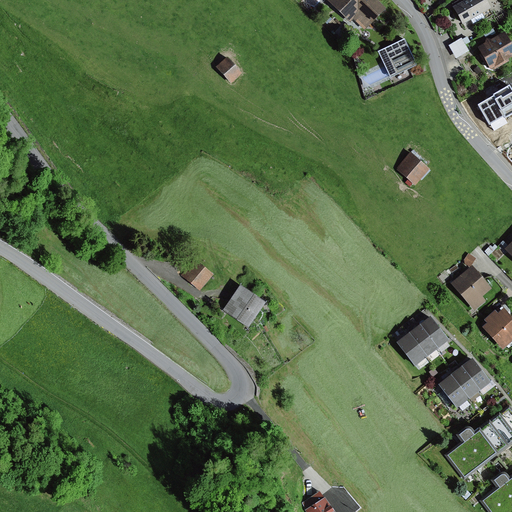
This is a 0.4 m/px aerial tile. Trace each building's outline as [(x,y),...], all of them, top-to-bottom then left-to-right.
[(322,0),(302,0),(312,10),(322,0)] [(375,0),(325,0),(350,23),(353,20),(364,31),(385,9),(375,0)] [(483,0),(467,0),(452,8),(461,25),(489,10),(483,0)] [(511,47),(504,32),(476,48),(490,70),(511,57),(511,47)] [(461,39),(448,46),(455,59),(468,52),(461,39)] [(403,40),(377,52),(384,67),(389,76),(390,78),(416,66),(403,40)] [(232,59),(219,68),(233,87),(245,77),(232,59)] [(412,153),(397,169),(416,188),(431,171),(412,153)] [(476,258),(468,254),(464,262),(472,266),(476,258)] [(193,260),(180,276),(199,291),(212,275),(193,260)] [(471,267),(451,284),(474,311),(485,302),(481,297),(490,289),(471,267)] [(239,286),(222,311),(248,327),(264,303),(239,286)] [(487,324),(482,328),(503,351),(511,341),(511,319),(502,309),(497,315),(494,312),(484,321),(487,324)] [(431,318),(420,327),(438,350),(449,342),(431,318)] [(420,327),(409,335),(427,359),(438,350),(420,327)] [(409,335),(397,344),(415,368),(427,359),(409,335)] [(472,360),(461,368),(479,392),(490,383),(472,360)] [(461,368),(450,376),(468,400),(479,392),(461,368)] [(434,369),(429,373),(432,377),(437,373),(434,369)] [(450,376),(438,386),(456,410),(468,400),(450,376)] [(464,444),(449,456),(465,478),(511,443),(511,411),(511,409),(473,437),(469,432),(468,431),(465,432),(459,437),(464,444)] [(499,489),(483,502),(490,511),(511,511),(511,479),(508,482),(504,478),(502,477),(500,477),(493,482),(499,489)] [(305,510),(304,511),(305,511),(331,511),(319,492),(301,503),(305,510)]
